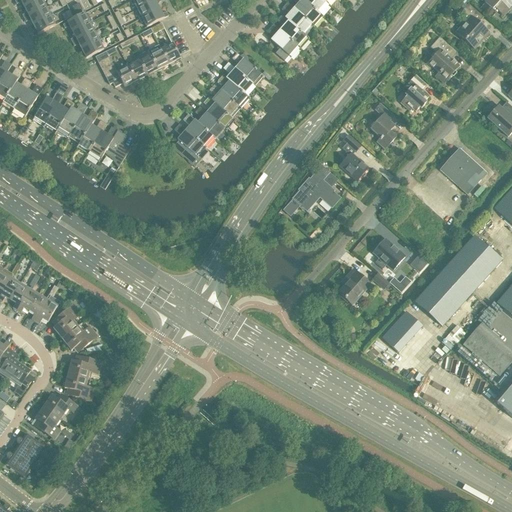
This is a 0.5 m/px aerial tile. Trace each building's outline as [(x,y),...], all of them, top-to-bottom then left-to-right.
[(18,0),(14,2),(16,5),(20,3),(23,8),(39,0),(18,0)] [(42,2),(45,1),(44,0),(39,0),(23,8),(26,14),(21,16),(23,20),(45,8),(42,2)] [(134,0),(130,2),(132,5),(134,4),(137,10),(155,0),(134,0)] [(156,4),(161,2),(159,0),(155,0),(137,10),(140,16),(137,17),(139,20),(159,10),(156,4)] [(301,0),(290,0),(296,5),(293,8),(293,9),(314,28),(322,18),(320,15),(319,15),(301,0)] [(321,0),(301,0),(319,15),(320,15),(328,5),(321,0)] [(511,0),(489,0),(486,4),(494,11),(496,9),(505,17),(511,9),(511,0)] [(293,9),(293,8),(287,3),(281,9),(288,14),(284,18),(305,37),(314,28),(293,9)] [(75,16),(83,12),(79,4),(71,8),(75,16)] [(479,25),(485,19),(469,5),(460,17),(467,23),(457,34),(476,51),(490,34),(479,25)] [(51,12),(48,14),(45,8),(23,20),(25,23),(30,21),(32,26),(52,16),(51,12)] [(166,12),(161,15),(159,10),(139,20),(141,23),(143,22),(146,28),(168,16),(166,12)] [(90,19),(87,20),(84,14),(62,26),(63,29),(68,27),(71,33),(91,22),(90,19)] [(52,20),(54,19),(52,16),(32,26),(35,32),(31,34),(33,38),(55,26),(52,20)] [(281,16),(276,22),(282,28),(279,31),(279,32),(299,49),(300,50),(309,40),(308,39),(305,37),(284,18),(281,16)] [(91,27),(93,26),(91,22),(71,33),(74,38),(69,40),(71,44),(93,32),(91,27)] [(153,35),(164,29),(161,24),(151,29),(153,34),(152,34),(153,35)] [(279,32),(279,31),(273,25),(267,32),(274,37),(270,42),(279,50),(276,54),(284,62),(288,58),(290,59),(299,49),(279,32)] [(144,38),(152,34),(153,34),(151,29),(142,34),(144,38)] [(99,37),(96,38),(93,32),(71,44),(73,47),(77,45),(80,50),(101,40),(99,37)] [(131,45),(139,41),(136,36),(129,40),(131,45)] [(449,58),(455,51),(440,38),(431,49),(438,54),(429,65),(440,74),(436,78),(445,85),(460,68),(449,58)] [(100,44),(102,43),(101,40),(80,50),(83,56),(78,58),(80,62),(103,50),(100,44)] [(122,49),(131,45),(129,40),(120,45),(122,49)] [(162,51),(169,65),(180,59),(173,45),(162,51)] [(159,46),(148,52),(158,71),(169,65),(162,51),(159,46)] [(98,63),(109,57),(108,56),(117,52),(114,48),(95,57),(98,63)] [(147,76),(158,71),(148,52),(137,57),(139,62),(147,76)] [(255,88),(264,78),(236,53),(231,59),(238,65),(234,69),(255,88)] [(101,68),(112,63),(109,57),(98,63),(101,68)] [(6,73),(11,65),(4,61),(0,68),(0,83),(6,73)] [(136,82),(147,76),(139,62),(128,68),(136,82)] [(104,74),(114,68),(112,63),(101,68),(104,74)] [(234,69),(227,63),(222,69),(229,75),(226,78),(225,79),(247,98),(247,97),(255,88),(234,69)] [(16,83),(22,72),(16,68),(11,76),(6,73),(0,83),(0,101),(3,104),(15,83),(16,83)] [(117,74),(117,73),(114,68),(104,74),(106,79),(117,74)] [(125,88),(136,82),(128,68),(117,73),(117,74),(123,84),(125,88)] [(115,88),(123,84),(117,74),(106,79),(109,85),(113,83),(115,88)] [(225,79),(226,78),(222,75),(217,81),(223,86),(220,91),(219,91),(241,110),(250,100),(247,97),(247,98),(225,79)] [(422,91),(427,86),(417,77),(410,84),(415,89),(413,91),(412,90),(407,96),(408,97),(402,104),(411,113),(414,110),(417,113),(421,109),(423,110),(428,104),(426,103),(430,99),(422,91)] [(27,90),(32,83),(25,78),(20,86),(16,83),(15,83),(3,104),(1,107),(12,114),(27,90)] [(23,121),(43,89),(36,85),(31,93),(27,90),(12,114),(23,121)] [(219,91),(220,91),(213,85),(208,91),(215,96),(211,100),(232,119),(233,119),(241,110),(219,91)] [(58,105),(62,97),(56,93),(51,101),(46,98),(32,122),(44,129),(58,105)] [(211,100),(208,97),(202,104),(209,109),(205,113),(227,132),(236,122),(233,119),(232,119),(211,100)] [(71,109),(74,104),(67,100),(62,108),(58,105),(44,129),(55,135),(57,132),(71,109)] [(82,116),(87,108),(80,104),(75,111),(71,109),(57,132),(68,139),(82,115),(82,116)] [(395,118),(384,107),(382,106),(377,111),(384,117),(372,130),(382,139),(378,144),(386,151),(398,138),(391,133),(396,128),(390,123),(395,118)] [(511,112),(510,116),(502,109),(499,106),(487,119),(508,138),(511,133),(511,112)] [(205,113),(199,108),(193,113),(200,119),(197,123),(196,123),(215,139),(218,142),(227,132),(205,113)] [(91,125),(98,114),(91,111),(87,118),(82,116),(82,115),(68,139),(79,145),(91,125)] [(196,123),(197,123),(187,115),(182,120),(189,126),(186,130),(185,130),(206,149),(215,139),(196,123)] [(102,132),(107,124),(100,120),(96,128),(91,125),(79,145),(77,149),(88,156),(102,132)] [(185,130),(186,130),(179,124),(174,130),(180,136),(177,140),(178,141),(172,148),(191,165),(198,158),(206,149),(185,130)] [(121,144),(126,136),(111,127),(107,135),(102,132),(88,156),(99,162),(104,153),(112,159),(115,163),(118,167),(118,168),(130,149),(121,144)] [(343,156),(348,161),(342,167),(359,182),(369,170),(353,156),(357,152),(357,153),(362,147),(350,137),(346,142),(347,144),(342,150),(346,153),(343,156)] [(468,196),(487,174),(460,150),(440,172),(468,196)] [(299,192),(293,199),(293,200),(298,205),(301,207),(300,208),(303,211),(304,209),(308,213),(320,199),(332,210),(332,209),(333,208),(341,199),(333,193),(334,192),(331,189),(332,188),(325,182),(328,179),(326,178),(330,174),(319,164),(310,173),(311,174),(313,176),(311,179),(310,180),(309,179),(298,191),(299,192)] [(511,225),(511,190),(495,209),(511,225)] [(443,329),(502,262),(474,238),(416,304),(443,329)] [(385,241),(373,254),(379,259),(374,264),(382,271),(387,266),(393,271),(405,258),(386,241),(385,241)] [(13,280),(18,272),(14,269),(11,275),(13,276),(0,296),(0,300),(2,302),(5,298),(10,301),(20,284),(13,280)] [(353,307),(371,286),(354,271),(346,280),(349,283),(339,295),(353,307)] [(9,278),(2,274),(1,273),(0,275),(0,296),(13,276),(11,275),(9,278)] [(389,285),(384,281),(378,276),(373,282),(384,291),(389,285)] [(32,291),(36,283),(32,280),(29,286),(31,287),(30,290),(29,290),(17,311),(21,313),(24,309),(29,312),(39,295),(32,291)] [(29,290),(27,289),(20,284),(10,301),(16,304),(13,308),(17,311),(29,290)] [(511,287),(497,305),(511,317),(511,287)] [(50,298),(48,297),(46,300),(39,295),(29,312),(35,315),(32,320),(36,322),(48,301),(50,299),(50,298)] [(48,301),(36,322),(40,325),(43,320),(48,323),(58,307),(60,303),(53,299),(52,300),(50,299),(48,301)] [(63,341),(78,328),(73,322),(80,316),(73,306),(54,322),(57,327),(54,330),(63,341)] [(406,313),(382,340),(398,355),(422,328),(406,313)] [(511,340),(488,320),(464,349),(501,380),(511,367),(511,340)] [(79,353),(85,348),(98,337),(90,328),(83,333),(78,328),(63,341),(71,351),(75,348),(79,353)] [(0,360),(7,349),(10,345),(6,342),(3,347),(0,344),(0,360)] [(0,360),(0,374),(9,381),(20,365),(10,358),(13,353),(7,349),(0,360)] [(102,364),(85,359),(78,357),(76,363),(72,362),(68,375),(88,381),(89,373),(98,376),(102,364)] [(20,365),(9,381),(18,387),(15,393),(22,397),(34,379),(29,375),(31,372),(28,370),(27,370),(20,365)] [(86,387),(88,381),(68,375),(64,389),(69,390),(68,396),(91,402),(95,390),(86,387)] [(511,418),(511,386),(511,388),(496,406),(511,418)] [(73,414),(77,408),(61,396),(58,401),(52,397),(44,408),(60,420),(68,410),(73,414)] [(44,408),(32,425),(55,440),(60,432),(55,428),(60,420),(44,408)] [(17,440),(16,442),(17,444),(20,446),(17,451),(35,464),(45,449),(49,451),(51,448),(40,440),(37,443),(27,436),(24,442),(20,439),(18,439),(17,440)] [(25,479),(35,464),(17,451),(13,457),(10,454),(7,455),(6,457),(7,459),(10,461),(7,466),(25,479)]
